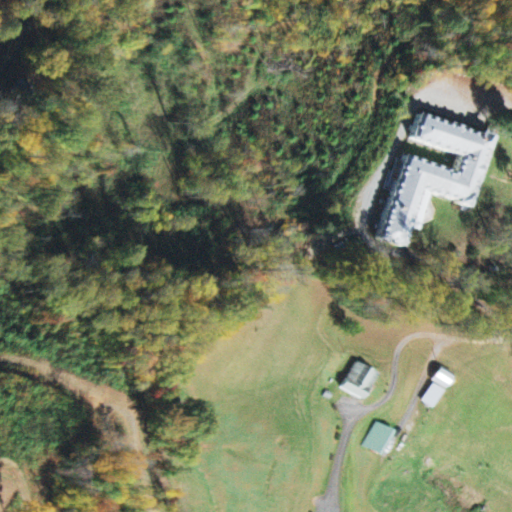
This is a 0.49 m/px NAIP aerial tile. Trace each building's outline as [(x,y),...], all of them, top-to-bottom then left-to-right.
[(376,236),(405,152),(455,169),(462,150),(413,134),(421,111),(497,137),(473,207),(424,190),(404,246),(376,236)] [(361,401),(377,375),(356,363),(340,388),(361,401)] [(453,376),(439,368),(431,382),(445,390),(453,376)] [(423,403),(435,409),(443,390),(431,385),(423,403)] [(365,448),(384,457),(395,432),(377,423),(365,448)]
